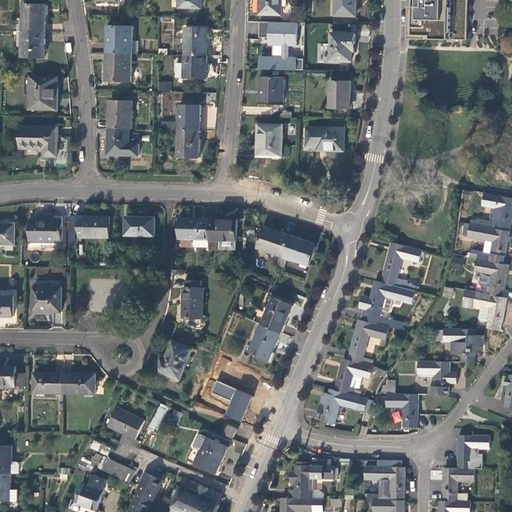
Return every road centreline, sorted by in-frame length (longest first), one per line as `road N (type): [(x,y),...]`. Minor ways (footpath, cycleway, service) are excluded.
road 1 (residential): [(393,0),(378,158),(347,226)]
road 2 (residential): [(347,226),(346,262),(279,423)]
road 3 (residential): [(222,193),(238,0)]
road 4 (residential): [(89,191),(91,112),(74,0)]
road 5 (residential): [(279,423),(328,446),(425,449)]
road 6 (residential): [(89,191),(222,193)]
road 7 (residential): [(425,449),(511,348)]
road 8 (residential): [(222,193),(347,226)]
